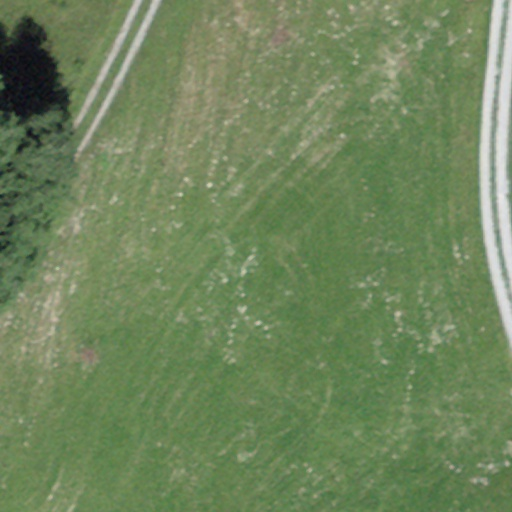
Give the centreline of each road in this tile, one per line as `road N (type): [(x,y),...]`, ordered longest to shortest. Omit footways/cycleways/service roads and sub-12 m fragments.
road 1 (track): [(511,300),(493,217),(506,0)]
road 2 (track): [(145,0),(64,162),(0,260)]
